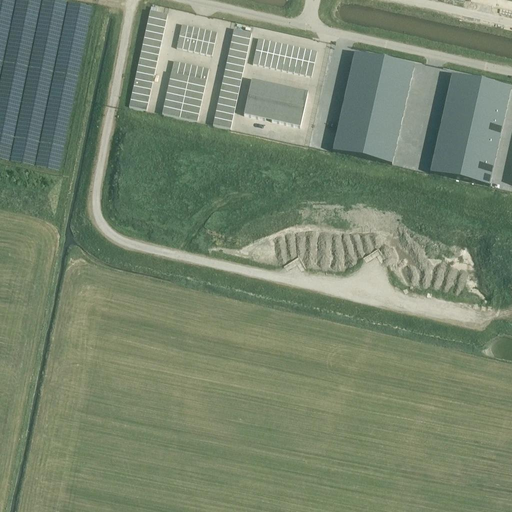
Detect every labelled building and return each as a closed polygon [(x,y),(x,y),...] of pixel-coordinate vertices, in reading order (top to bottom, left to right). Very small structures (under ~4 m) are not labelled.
[(166,24),(167,17),(150,13),(148,20),(166,24)] [(164,30),(166,24),(148,20),(147,27),(164,30)] [(185,39),(187,28),(181,26),(179,38),(185,39)] [(163,37),(164,30),(147,27),(145,33),(163,37)] [(190,41),(193,29),(187,28),(185,39),(190,41)] [(196,42),(199,30),(193,29),(190,41),(196,42)] [(202,43),(205,32),(199,30),(196,42),(202,43)] [(249,42),(251,35),(233,31),(232,38),(249,42)] [(208,45),(211,33),(205,32),(202,43),(208,45)] [(161,44),(163,37),(145,33),(144,40),(161,44)] [(217,34),(211,33),(208,45),(214,46),(217,34)] [(182,51),(185,39),(179,38),(176,50),(182,51)] [(248,49),(249,42),(232,38),(230,45),(248,49)] [(188,52),(190,41),(185,39),(182,51),(188,52)] [(160,51),(161,44),(144,40),(142,47),(160,51)] [(258,40),(255,52),(261,54),(264,42),(258,40)] [(194,54),(196,42),(190,41),(188,52),(194,54)] [(200,55),(202,43),(196,42),(194,54),(200,55)] [(264,42),(261,54),(267,55),(269,43),(264,42)] [(205,56),(208,45),(202,43),(200,55),(205,56)] [(269,43),(267,55),(273,56),(275,44),(269,43)] [(275,44),(273,56),(279,57),(281,46),(275,44)] [(211,58),(214,46),(208,45),(205,56),(211,58)] [(246,56),(248,49),(230,45),(229,52),(246,56)] [(281,46),(279,57),(285,59),(287,47),(281,46)] [(158,58),(160,51),(142,47),(141,54),(158,58)] [(287,47),(285,59),(290,60),(293,48),(287,47)] [(293,48),(290,60),(296,61),(299,50),(293,48)] [(299,50),(296,61),(302,63),(305,51),(299,50)] [(305,51),(302,63),(308,64),(311,52),(305,51)] [(245,62),(246,56),(229,52),(227,59),(245,62)] [(255,52),(252,66),(258,67),(261,54),(255,52)] [(311,52),(308,64),(314,65),(316,53),(311,52)] [(157,65),(158,58),(141,54),(139,61),(157,65)] [(261,54),(258,67),(264,69),(267,55),(261,54)] [(267,55),(264,69),(270,70),(273,56),(267,55)] [(334,143),(332,153),(391,166),(413,68),(354,55),(352,65),(349,75),(334,143)] [(273,56),(270,70),(276,71),(279,57),(273,56)] [(279,57),(276,71),(282,72),(285,59),(279,57)] [(243,69),(245,62),(227,59),(226,66),(243,69)] [(285,59),(282,72),(287,74),(290,60),(285,59)] [(290,60),(287,74),(293,75),(296,61),(290,60)] [(155,71),(157,65),(139,61),(138,68),(155,71)] [(296,61),(293,75),(299,76),(302,63),(296,61)] [(177,76),(179,64),(173,63),(171,75),(177,76)] [(302,63),(299,76),(305,78),(308,64),(302,63)] [(182,77),(185,66),(179,64),(177,76),(182,77)] [(308,64),(305,78),(311,79),(314,65),(308,64)] [(188,79),(191,67),(185,66),(182,77),(188,79)] [(242,76),(243,69),(226,66),(224,72),(242,76)] [(194,80),(197,68),(191,67),(188,79),(194,80)] [(154,78),(155,71),(138,68),(136,74),(154,78)] [(200,81),(203,70),(197,68),(194,80),(200,81)] [(206,83),(209,71),(203,70),(200,81),(206,83)] [(240,83),(242,76),(224,72),(223,79),(240,83)] [(152,85),(154,78),(136,74),(135,81),(152,85)] [(187,86),(188,79),(182,77),(177,76),(171,75),(169,82),(187,86)] [(451,77),(430,175),(489,188),(511,90),(451,77)] [(204,89),(206,83),(200,81),(194,80),(188,79),(187,86),(204,89)] [(239,90),(240,83),(223,79),(221,86),(239,90)] [(151,92),(152,85),(135,81),(133,88),(151,92)] [(185,92),(187,86),(169,82),(168,88),(185,92)] [(251,82),(247,100),(254,101),(258,84),(251,82)] [(258,84),(254,101),(261,103),(265,85),(258,84)] [(265,85),(261,103),(268,104),(272,87),(265,85)] [(203,96),(204,89),(187,86),(185,92),(203,96)] [(237,97),(239,90),(221,86),(220,93),(237,97)] [(272,87),(268,104),(275,106),(279,88),(272,87)] [(149,99),(151,92),(133,88),(132,95),(149,99)] [(184,99),(185,92),(168,88),(166,95),(184,99)] [(279,88),(275,106),(282,107),(286,90),(279,88)] [(286,90),(282,107),(289,109),(293,91),(286,90)] [(293,91),(289,109),(296,111),(300,93),(293,91)] [(201,103),(203,96),(185,92),(184,99),(201,103)] [(236,103),(237,97),(220,93),(218,100),(236,103)] [(300,93),(296,111),(304,112),(307,95),(300,93)] [(148,106),(149,99),(132,95),(130,102),(148,106)] [(182,106),(184,99),(166,95),(165,102),(182,106)] [(200,110),(201,103),(184,99),(182,106),(200,110)] [(234,110),(236,103),(218,100),(217,107),(234,110)] [(247,100),(243,117),(250,119),(254,101),(247,100)] [(254,101),(250,119),(257,120),(261,103),(254,101)] [(146,112),(148,106),(130,102),(129,109),(146,112)] [(181,113),(182,106),(165,102),(163,109),(181,113)] [(261,103),(257,120),(264,122),(268,104),(261,103)] [(268,104),(264,122),(272,123),(275,106),(268,104)] [(198,117),(200,110),(182,106),(181,113),(198,117)] [(275,106),(272,123),(279,125),(282,107),(275,106)] [(233,117),(234,110),(217,107),(215,113),(233,117)] [(282,107),(279,125),(286,126),(289,109),(282,107)] [(179,120),(181,113),(163,109),(162,116),(179,120)] [(289,109),(286,126),(293,128),(296,111),(289,109)] [(296,111),(293,128),(300,130),(304,112),(296,111)] [(197,124),(198,117),(181,113),(179,120),(197,124)] [(231,124),(233,117),(215,113),(214,120),(231,124)] [(230,131),(231,124),(214,120),(212,127),(230,131)]
